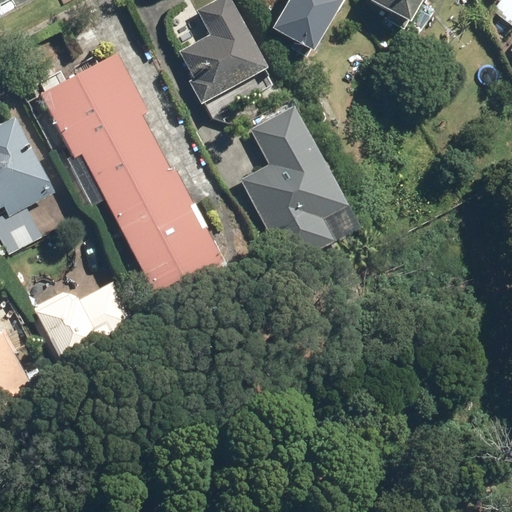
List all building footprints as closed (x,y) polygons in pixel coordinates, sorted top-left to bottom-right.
[(199,106),(265,69),(226,0),(215,0),(194,12),(208,36),(176,54),(191,80),(186,83),(199,106)] [(287,0),(269,31),(309,54),(340,3),(335,0),(287,0)] [(366,0),(365,2),(405,24),(419,0),(366,0)] [(511,0),(501,0),(492,13),(511,27),(511,0)] [(163,302),(220,272),(106,61),(37,97),(70,159),(83,153),(163,302)] [(280,253),(322,230),(307,202),(328,191),(279,99),(242,119),(259,149),(232,164),(280,253)] [(0,245),(5,256),(40,239),(24,209),(51,195),(13,119),(0,125),(0,209),(3,215),(0,216),(0,245)] [(111,337),(133,326),(110,282),(68,304),(65,297),(32,314),(59,366),(79,356),(82,362),(115,346),(111,337)] [(0,424),(33,406),(0,343),(0,424)]
